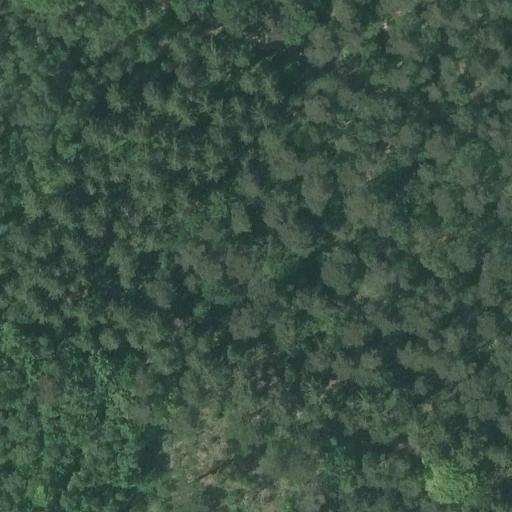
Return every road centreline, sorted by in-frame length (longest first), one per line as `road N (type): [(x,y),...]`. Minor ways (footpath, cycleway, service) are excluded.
road 1 (unknown): [(511,464),(0,288)]
road 2 (track): [(183,0),(448,115)]
road 3 (track): [(0,188),(165,0)]
